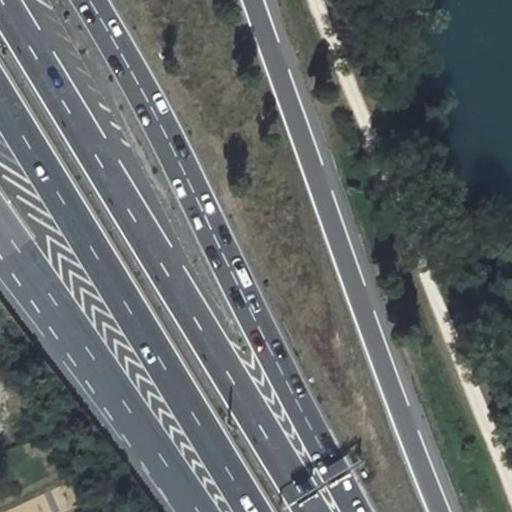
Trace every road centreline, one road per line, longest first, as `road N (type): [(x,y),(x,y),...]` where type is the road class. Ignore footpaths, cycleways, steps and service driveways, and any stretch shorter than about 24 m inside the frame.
road 1 (trunk): [(312,511),(11,0)]
road 2 (trunk): [(356,511),(90,0)]
road 3 (trunk): [(439,511),(253,0)]
road 4 (trunk): [(0,94),(251,511)]
road 5 (trunk): [(0,240),(195,511)]
